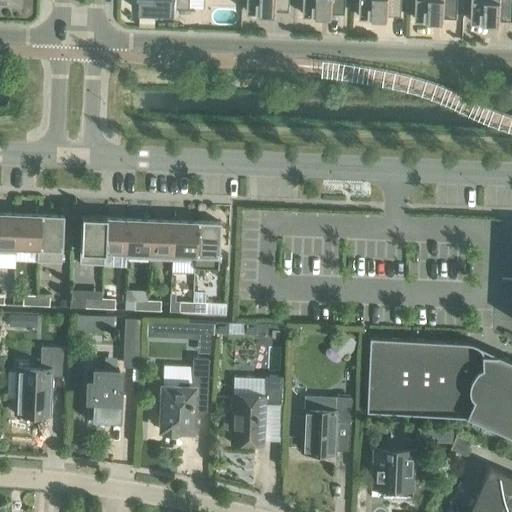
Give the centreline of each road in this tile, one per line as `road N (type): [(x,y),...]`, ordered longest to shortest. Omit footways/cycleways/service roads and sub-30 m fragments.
road 1 (unclassified): [(511,175),(89,157)]
road 2 (residential): [(94,39),(511,57)]
road 3 (residential): [(0,478),(88,484),(226,511)]
